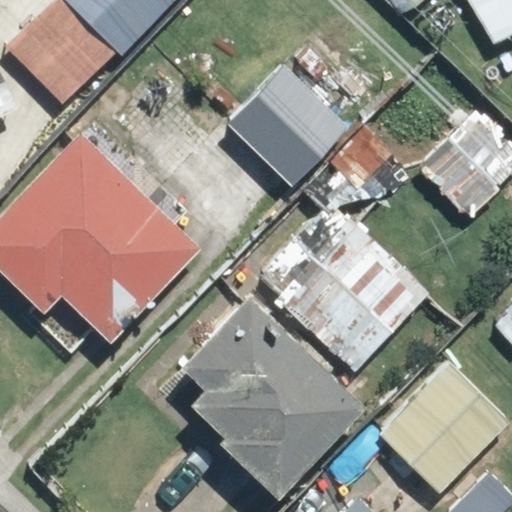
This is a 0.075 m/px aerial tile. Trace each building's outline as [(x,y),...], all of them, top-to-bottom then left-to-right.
[(0,0),(0,49),(58,106),(162,0),(0,0)] [(334,127),(271,65),(185,150),(249,213),(334,127)] [(442,157),(389,98),(330,151),(383,210),(442,157)] [(474,190),(511,152),(511,134),(482,104),(436,150),(474,190)] [(185,247),(69,132),(0,200),(0,283),(27,310),(46,291),(94,338),(185,247)] [(421,293),(340,217),(266,295),(347,371),(421,293)] [(511,349),(511,348),(511,276),(455,333),(475,354),(496,333),(511,349)] [(348,401),(231,295),(165,367),(186,386),(171,403),(206,435),(200,441),(261,496),(348,401)] [(374,427),(431,485),(501,416),(444,359),(374,427)] [(361,511),(344,495),(327,511),(361,511)]
